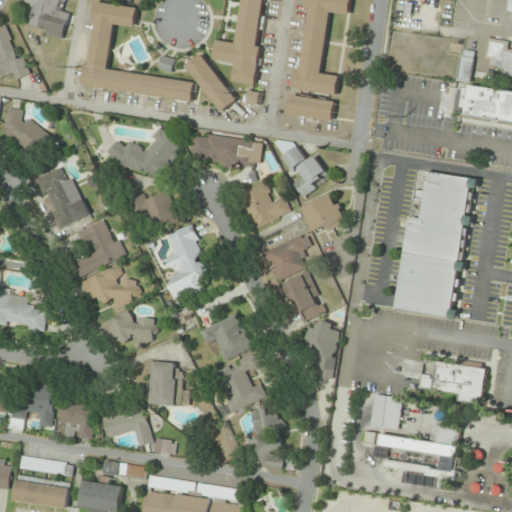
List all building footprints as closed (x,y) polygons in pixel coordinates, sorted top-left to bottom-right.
[(29,29),(65,38),(72,12),(63,10),(65,0),(26,0),(26,4),(35,7),(29,29)] [(216,60),(237,63),(235,82),(257,85),(267,0),(243,0),(238,43),(218,41),(216,60)] [(323,74),(331,12),(352,15),(353,0),(308,0),(297,90),(339,95),(341,76),(323,74)] [(140,8),(97,2),(86,87),(194,101),(197,82),(110,71),(116,25),(137,27),(140,8)] [(0,28),(0,75),(13,72),(15,80),(31,75),(26,54),(17,57),(8,26),(0,28)] [(511,48),(509,48),(510,41),(491,39),(487,64),(506,66),(504,75),(511,75),(511,48)] [(461,81),(473,81),(475,51),(462,51),(461,81)] [(224,112),(239,100),(202,54),(187,66),(224,112)] [(176,60),(164,56),(160,69),(172,72),(176,60)] [(511,91),(466,85),(462,114),(511,121),(511,91)] [(260,105),(262,94),(252,92),(250,103),(260,105)] [(290,114),(334,121),(337,102),(293,95),(290,114)] [(0,135),(46,161),(59,138),(23,118),(25,114),(15,108),(0,134),(0,135)] [(109,154),(138,176),(144,167),(161,180),(186,147),(163,129),(146,151),(133,141),(127,148),(119,141),(109,154)] [(262,167),(264,142),(196,135),(193,160),(262,167)] [(303,195),(330,177),(316,156),(309,161),(299,146),(292,150),(289,144),(282,149),(301,179),(295,182),(303,195)] [(39,177),(62,229),(90,216),(68,165),(39,177)] [(397,310),(454,317),(460,270),(463,271),(474,187),(477,188),(479,179),(428,172),(422,218),(409,217),(397,310)] [(258,228),(293,211),(285,196),(276,200),(267,182),(241,195),(258,228)] [(179,224),(170,191),(137,200),(142,220),(154,217),(158,230),(179,224)] [(304,208),(317,235),(348,221),(336,194),(304,208)] [(81,232),(90,253),(74,260),(81,277),(128,257),(120,238),(115,240),(107,220),(81,232)] [(205,292),(199,278),(211,273),(192,226),(171,235),(178,251),(167,256),(175,276),(168,279),(177,303),(205,292)] [(266,251),(278,281),(311,268),(304,250),(313,246),(308,234),(266,251)] [(82,282),(90,302),(100,298),(103,305),(113,301),(116,309),(145,298),(137,277),(127,281),(121,266),(82,282)] [(301,324),(326,315),(312,273),(286,282),(301,324)] [(29,294),(0,290),(0,324),(45,331),(48,310),(28,307),(29,294)] [(154,316),(135,323),(130,311),(102,323),(109,341),(120,337),(123,344),(137,338),(140,345),(162,336),(154,316)] [(254,347),(239,314),(202,331),(208,345),(217,341),(226,360),(254,347)] [(342,327),(312,323),(309,349),(322,351),(319,378),(335,380),(342,327)] [(268,399),(262,384),(254,388),(248,373),(265,366),(260,353),(217,371),(235,413),(268,399)] [(177,406),(179,363),(150,361),(148,405),(177,406)] [(438,361),(435,377),(424,376),(421,391),(484,400),(489,366),(464,363),(464,365),(438,361)] [(0,413),(8,414),(10,381),(0,380),(0,413)] [(61,387),(19,383),(16,416),(41,418),(40,427),(80,430),(79,438),(97,440),(100,405),(60,401),(61,387)] [(372,427),(400,430),(404,399),(376,395),(372,427)] [(110,438),(135,431),(140,447),(155,442),(145,406),(104,418),(110,438)] [(256,470),(286,469),(282,415),(270,415),(270,409),(253,410),(256,470)] [(462,428),(435,425),(433,441),(382,435),(380,452),(388,453),(386,468),(410,471),(409,484),(434,487),(434,488),(448,490),(449,479),(456,480),(462,428)] [(367,442),(377,443),(378,433),(368,432),(367,442)] [(0,490),(10,491),(13,461),(0,459),(0,490)] [(69,509),(73,483),(19,476),(15,502),(69,509)] [(121,511),(125,486),(85,481),(82,509),(105,511),(121,511)] [(239,500),(240,491),(215,489),(214,498),(239,500)]
